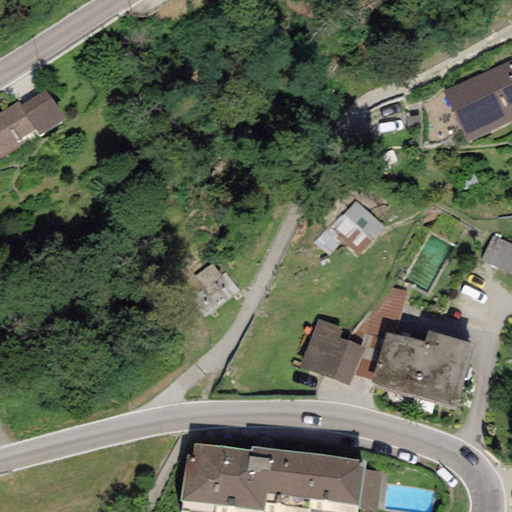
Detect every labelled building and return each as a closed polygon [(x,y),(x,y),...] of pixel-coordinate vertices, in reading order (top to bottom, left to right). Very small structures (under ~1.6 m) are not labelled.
[(511,60),(444,92),(467,142),(511,121),(511,111),(510,109),(511,107),(511,60)] [(20,100),(0,111),(0,158),(18,147),(15,142),(34,131),(37,136),(64,120),(45,90),(22,104),(20,100)] [(355,202),(331,230),(359,255),(384,227),(355,202)] [(484,265),(511,278),(511,246),(495,239),(484,265)] [(342,329),(317,320),(299,368),(349,386),(363,348),(339,339),(342,329)] [(474,344),(427,331),(423,343),(386,332),(370,384),(455,408),(474,344)] [(250,451),(195,444),(193,456),(186,455),(180,501),(182,501),(181,511),(191,511),(214,511),(216,505),(264,511),(265,503),(309,509),(310,500),(359,506),(365,462),(251,447),(250,451)]
